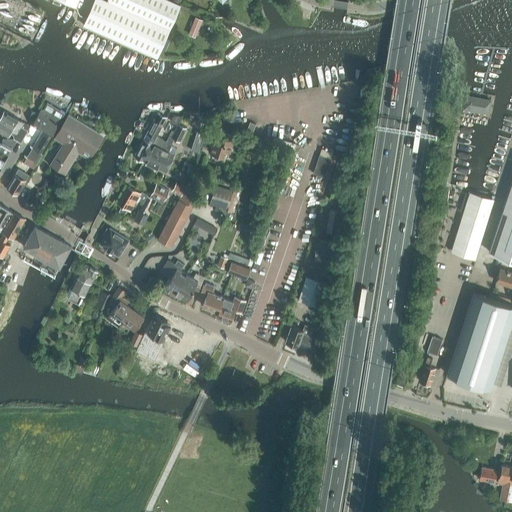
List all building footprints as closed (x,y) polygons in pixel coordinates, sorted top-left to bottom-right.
[(180,5),(169,0),(107,0),(107,1),(104,0),(94,0),(84,24),(157,57),(180,5)] [(195,35),(203,20),(196,16),(188,32),(195,35)] [(167,34),(163,42),(168,44),(171,36),(167,34)] [(463,96),(460,108),(462,108),(461,110),(488,114),(488,113),(490,100),(463,96)] [(41,153),(65,112),(61,110),(60,111),(55,107),(51,115),(41,109),(32,125),(37,128),(39,125),(44,128),(32,148),(41,153)] [(4,110),(0,117),(0,131),(6,135),(7,136),(9,133),(14,135),(14,139),(17,140),(20,142),(30,126),(24,122),(4,110)] [(63,145),(51,164),(64,172),(77,150),(89,158),(104,134),(77,117),(75,119),(73,122),(66,118),(69,113),(54,137),(55,137),(56,135),(66,141),(64,145),(63,145)] [(152,124),(134,156),(143,161),(156,136),(158,133),(160,128),(166,117),(160,113),(153,125),(152,124)] [(251,134),(256,124),(250,122),(246,132),(251,134)] [(160,147),(151,165),(165,172),(173,154),(172,154),(175,147),(170,145),(173,139),(179,142),(186,128),(178,124),(174,131),(172,137),(171,137),(168,136),(166,141),(162,148),(160,147)] [(201,145),(202,146),(211,149),(210,153),(222,157),(224,151),(230,152),(234,140),(221,136),(220,142),(211,139),(212,136),(205,133),(201,145)] [(156,136),(143,161),(151,165),(160,147),(162,148),(166,141),(156,136)] [(251,137),(248,143),(255,148),(259,141),(251,137)] [(0,143),(0,144),(10,150),(11,151),(17,140),(14,139),(14,138),(3,138),(0,143)] [(319,155),(313,174),(325,177),(331,158),(319,155)] [(326,195),(333,197),(339,177),(335,175),(336,173),(338,174),(343,158),(338,156),(333,172),(326,195)] [(15,174),(7,187),(8,188),(9,190),(11,191),(13,191),(17,194),(29,175),(24,172),(21,177),(15,174)] [(180,172),(177,179),(187,183),(190,176),(180,172)] [(511,180),(489,251),(511,259),(511,180)] [(181,195),(157,239),(171,246),(196,199),(192,197),(195,192),(188,189),(188,188),(176,181),(171,190),(181,195)] [(150,197),(162,203),(169,190),(156,183),(151,194),(150,197)] [(141,196),(139,200),(143,202),(147,195),(141,191),(140,193),(127,185),(117,203),(122,206),(119,211),(124,214),(127,209),(131,210),(139,195),(141,196)] [(215,185),(209,203),(215,205),(222,207),(227,208),(233,190),(215,185)] [(474,258),(475,258),(480,241),(493,200),(469,193),(451,251),(458,253),(466,255),(474,258)] [(143,213),(151,197),(147,196),(139,211),(143,213)] [(0,208),(0,230),(2,227),(6,220),(7,220),(13,210),(3,205),(0,208)] [(215,205),(214,209),(221,211),(225,213),(226,213),(227,208),(222,207),(215,205)] [(329,209),(326,232),(337,233),(340,211),(329,209)] [(148,215),(144,213),(139,210),(134,220),(139,222),(143,224),(148,215)] [(4,234),(0,240),(0,254),(3,256),(10,244),(5,241),(8,236),(6,235),(7,233),(14,237),(25,218),(14,212),(9,221),(7,220),(6,220),(2,227),(5,228),(2,233),(4,234)] [(199,226),(202,220),(197,217),(193,223),(199,226)] [(71,245),(35,225),(23,245),(59,266),(71,245)] [(212,226),(209,231),(214,234),(217,228),(212,226)] [(106,248),(107,249),(110,250),(110,251),(111,251),(118,255),(117,255),(118,256),(119,255),(128,239),(110,227),(108,229),(107,228),(103,234),(105,235),(100,243),(99,244),(100,244),(106,248)] [(318,240),(316,248),(315,250),(315,260),(331,262),(332,251),(326,250),(326,242),(318,240)] [(254,265),(259,266),(264,251),(259,250),(254,265)] [(216,265),(224,268),(227,258),(220,256),(216,265)] [(162,287),(175,294),(176,292),(184,280),(183,279),(187,273),(181,269),(184,264),(186,261),(181,258),(179,260),(177,260),(175,263),(168,259),(161,271),(169,276),(162,287)] [(246,279),(247,278),(250,268),(231,261),(227,272),(232,274),(232,273),(246,279)] [(85,294),(97,270),(90,267),(82,263),(78,272),(75,271),(73,275),(75,276),(65,298),(80,305),(85,294)] [(499,267),(495,282),(511,287),(511,268),(511,271),(499,267)] [(193,289),(199,291),(204,276),(196,273),(193,277),(187,273),(183,279),(184,280),(176,292),(187,299),(193,289)] [(327,283),(322,281),(306,276),(298,300),(319,306),(327,283)] [(245,289),(252,291),(255,281),(248,279),(245,289)] [(218,311),(223,297),(212,293),(215,286),(204,282),(201,292),(207,294),(203,305),(218,311)] [(106,317),(118,326),(121,321),(131,307),(119,298),(125,290),(119,286),(109,300),(115,305),(106,317)] [(95,304),(103,307),(109,293),(102,290),(95,304)] [(511,304),(473,292),(447,373),(490,388),(491,384),(511,320),(511,304)] [(234,309),(241,312),(246,300),(234,296),(233,300),(223,297),(218,311),(217,315),(230,320),(234,309)] [(143,316),(131,307),(121,321),(133,330),(143,316)] [(136,346),(135,348),(143,352),(146,346),(146,345),(158,350),(170,325),(166,322),(167,320),(162,317),(162,318),(160,317),(160,316),(156,314),(153,319),(150,318),(143,333),(138,343),(136,346)] [(48,318),(44,316),(39,325),(43,327),(48,318)] [(313,351),(318,339),(321,330),(305,324),(303,329),(291,325),(285,341),(297,345),(313,351)] [(142,334),(141,333),(135,330),(129,342),(137,345),(142,334)] [(435,354),(440,338),(430,335),(426,352),(435,354)] [(74,370),(77,371),(77,370),(79,364),(83,365),(86,359),(81,356),(78,364),(77,363),(74,370)] [(419,381),(430,384),(434,367),(429,366),(431,358),(426,356),(419,381)] [(506,499),(511,470),(511,465),(501,463),(497,482),(503,483),(500,498),(506,499)] [(481,466),(479,478),(494,481),(497,469),(481,466)]
